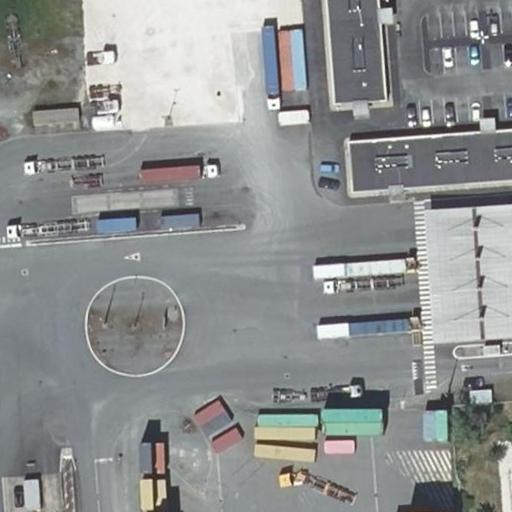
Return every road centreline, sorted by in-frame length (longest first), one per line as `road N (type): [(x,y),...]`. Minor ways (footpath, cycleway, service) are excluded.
road 1 (unclassified): [(154,248),(103,252),(65,286),(55,335),(73,376),(108,400),(158,401),(199,372),(215,324)]
road 2 (unknown): [(0,188),(251,162),(270,167),(293,204),(295,262)]
road 3 (unclassified): [(511,302),(215,324)]
